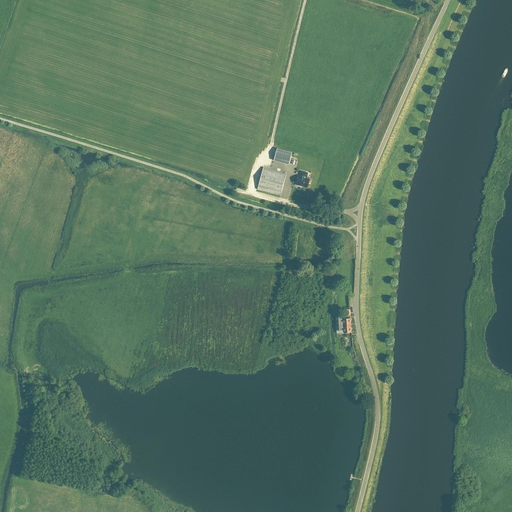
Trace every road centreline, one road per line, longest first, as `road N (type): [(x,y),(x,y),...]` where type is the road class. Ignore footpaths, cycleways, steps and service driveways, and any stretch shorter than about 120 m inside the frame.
road 1 (unclassified): [(357,511),(377,423),(356,313),(362,200),(448,0)]
road 2 (track): [(305,0),(270,147)]
